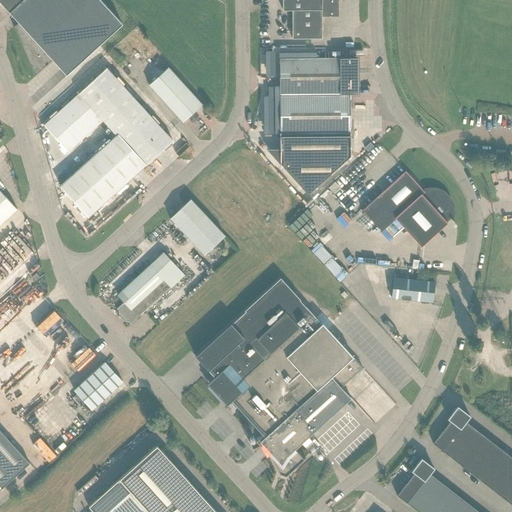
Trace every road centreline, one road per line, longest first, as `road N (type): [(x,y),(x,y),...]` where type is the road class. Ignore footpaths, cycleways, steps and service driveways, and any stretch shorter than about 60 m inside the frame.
road 1 (unclassified): [(317,511),(382,458),(414,416),(454,325),(476,235),(464,180),(407,125),(386,89),(375,0)]
road 2 (unclassified): [(64,276),(99,256),(233,126),(242,92),(242,0)]
road 3 (unclassified): [(271,511),(77,301),(64,276)]
road 4 (unclassified): [(64,276),(0,65)]
